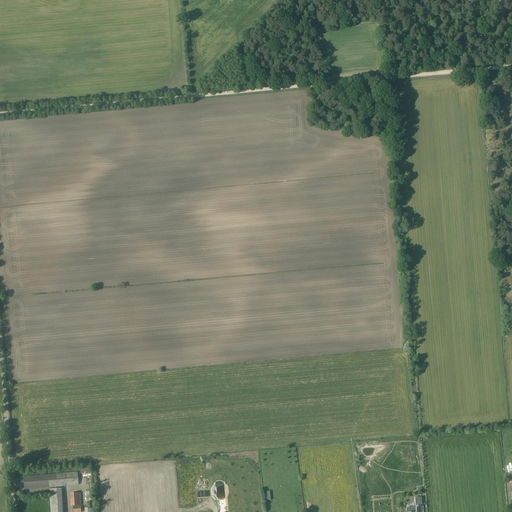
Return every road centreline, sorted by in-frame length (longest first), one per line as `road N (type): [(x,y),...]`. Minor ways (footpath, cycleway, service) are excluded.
road 1 (track): [(0,113),(511,66)]
road 2 (unclassified): [(15,511),(0,334)]
